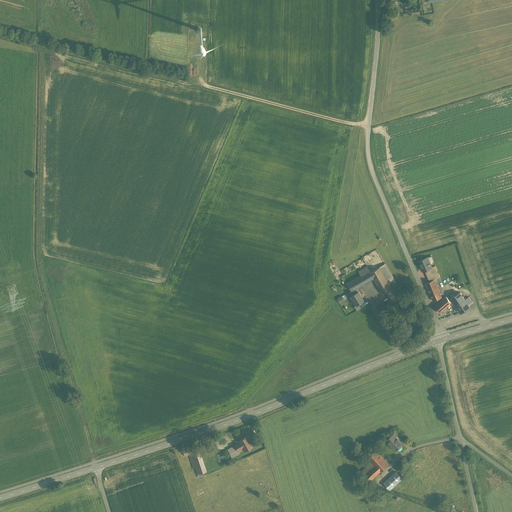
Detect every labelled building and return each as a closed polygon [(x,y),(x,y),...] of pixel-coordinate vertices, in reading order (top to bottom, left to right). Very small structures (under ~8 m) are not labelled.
[(430,255),(417,260),(422,272),(430,269),(434,279),(436,279),(441,277),(436,264),(434,264),(430,255)] [(398,285),(386,263),(370,271),(374,278),(383,293),(398,285)] [(374,278),(370,271),(367,266),(358,271),(361,274),(347,282),(352,291),(374,278)] [(434,279),(426,282),(433,299),(442,295),(436,279),(434,279)] [(462,311),(472,304),(470,301),(474,298),(470,293),(467,296),(462,289),(451,297),(448,293),(435,303),(441,312),(454,302),(462,311)] [(365,300),(359,290),(351,295),(356,305),(365,300)] [(239,439),(228,445),(234,454),(241,450),(240,448),(243,446),(245,449),(255,444),(248,431),(237,437),(239,439)] [(394,432),(385,440),(395,451),(403,443),(394,432)] [(193,443),(184,446),(186,452),(195,449),(193,443)] [(222,444),(207,454),(214,465),(223,459),(221,454),(226,451),(222,444)] [(389,463),(375,448),(367,455),(372,460),(360,470),(369,480),(389,463)] [(201,449),(191,452),(198,471),(208,468),(201,449)] [(403,478),(396,470),(383,482),(390,490),(403,478)]
